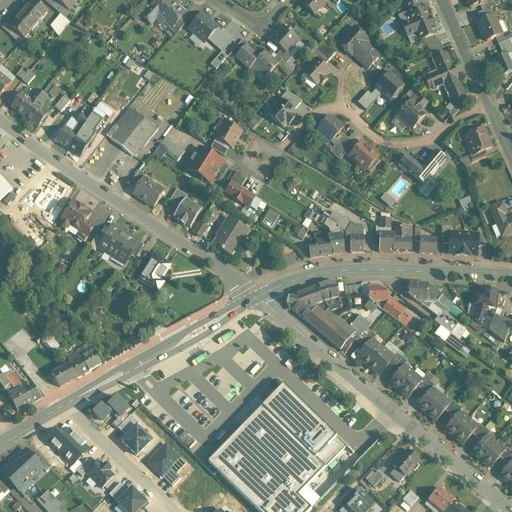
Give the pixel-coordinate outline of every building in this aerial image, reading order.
[(57,13),(62,6),(54,0),(43,0),(57,13)] [(76,0),(54,0),(62,6),(66,9),(71,3),(73,4),(76,0)] [(173,2),(171,0),(157,0),(152,7),(142,17),(142,18),(151,25),(155,21),(159,24),(163,24),(165,22),(172,29),(180,20),(186,14),(172,2),(173,2)] [(326,3),(322,0),(307,0),(303,6),(314,16),(326,3)] [(416,0),(404,0),(403,1),(410,17),(422,12),(416,0)] [(465,0),(470,10),(479,6),(486,2),(484,0),(465,0)] [(491,0),(486,2),(479,6),(482,13),(499,6),(496,0),(491,0)] [(33,1),(10,27),(14,31),(24,40),(47,13),(33,1)] [(147,2),(136,13),(142,18),(142,17),(152,7),(147,2)] [(66,9),(62,6),(57,13),(60,15),(67,21),(73,14),(66,9)] [(410,17),(409,17),(411,22),(402,26),(407,39),(416,35),(420,43),(437,36),(433,28),(434,27),(430,18),(429,18),(425,10),(422,12),(410,17)] [(50,27),(58,38),(70,24),(67,21),(60,15),(50,27)] [(202,16),(189,30),(205,44),(208,41),(218,30),(202,16)] [(493,17),(476,24),(480,33),(482,32),(486,43),(495,40),(500,38),(500,37),(495,26),(497,25),(493,17)] [(180,20),(172,29),(170,31),(176,36),(185,25),(180,20)] [(299,41),(283,27),(271,41),(281,51),(286,55),(287,55),(298,42),(299,41)] [(355,29),(339,46),(351,57),(352,56),(364,43),(367,39),(355,29)] [(218,30),(208,41),(222,54),(234,40),(223,31),(221,33),(218,30)] [(24,40),(14,31),(10,36),(19,44),(24,40)] [(511,38),(509,33),(500,37),(500,38),(495,40),(498,45),(508,41),(511,39),(511,38)] [(243,41),(231,54),(236,58),(246,47),(247,47),(248,45),(243,41)] [(337,53),(323,41),(315,50),(328,62),(337,53)] [(511,48),(508,41),(498,45),(501,54),(503,54),(511,49),(511,48)] [(287,55),(291,59),(303,46),(298,42),(287,55)] [(364,43),(352,56),(368,70),(375,62),(377,62),(378,60),(378,59),(379,57),(364,43)] [(247,47),(246,47),(236,58),(236,59),(249,70),(252,66),(266,79),(278,65),(268,56),(265,53),(260,59),(247,47)] [(504,57),(493,62),(500,78),(511,72),(511,66),(507,56),(511,54),(511,49),(503,54),(504,57)] [(328,62),(315,50),(310,56),(315,61),(316,60),(324,67),(328,62)] [(441,50),(430,54),(432,60),(435,59),(443,55),(441,50)] [(286,55),(281,51),(277,56),(286,65),(291,59),(287,55),(286,55)] [(286,65),(277,56),(272,52),(268,56),(278,65),(290,76),(294,72),(286,65)] [(464,97),(446,56),(443,55),(435,59),(434,62),(438,73),(428,77),(426,80),(430,89),(433,90),(444,86),(451,102),(454,104),(455,104),(463,100),(464,97)] [(324,67),(316,60),(315,61),(304,74),(317,86),(319,84),(321,86),(327,79),(325,77),(330,73),(324,67)] [(252,66),(249,70),(248,72),(261,84),(266,79),(252,66)] [(23,67),(16,76),(23,82),(30,73),(23,67)] [(30,73),(23,82),(28,86),(35,77),(30,73)] [(0,96),(11,84),(0,74),(0,96)] [(51,83),(45,91),(49,95),(55,86),(51,83)] [(30,100),(22,94),(11,108),(25,118),(43,95),(37,90),(30,100)] [(428,105),(419,94),(411,102),(422,112),(428,105)] [(43,95),(25,118),(38,128),(42,123),(44,125),(48,120),(46,118),(49,114),(42,108),(49,99),(43,95)] [(64,98),(55,108),(61,113),(70,103),(64,98)] [(463,100),(455,104),(456,107),(448,114),(453,119),(465,106),(463,100)] [(297,115),(281,101),(267,116),(284,130),(297,115)] [(411,102),(397,118),(411,131),(426,115),(422,112),(411,102)] [(93,114),(86,109),(82,114),(90,119),(93,114)] [(96,110),(93,114),(90,119),(97,124),(103,115),(96,110)] [(112,141),(133,157),(155,129),(134,112),(120,130),(112,141)] [(90,119),(82,114),(76,123),(79,126),(83,128),(90,119)] [(90,119),(83,128),(87,131),(90,133),(97,124),(90,119)] [(335,120),(326,121),(320,127),(317,131),(330,143),(344,128),(335,120)] [(242,133),(225,123),(221,129),(217,127),(215,127),(213,130),(214,132),(218,135),(215,140),(232,150),(242,133)] [(320,127),(315,123),(306,132),(312,138),(317,131),(320,127)] [(249,130),(238,124),(236,128),(246,135),(249,130)] [(79,126),(74,134),(78,137),(83,128),(79,126)] [(115,126),(107,137),(112,141),(120,130),(115,126)] [(83,128),(78,137),(82,139),(87,131),(83,128)] [(66,129),(57,142),(69,150),(78,137),(74,134),(66,129)] [(483,130),(475,134),(474,134),(471,132),(468,134),(467,137),(467,138),(465,138),(473,157),(473,158),(483,153),(491,150),(483,130)] [(82,139),(78,137),(69,150),(80,158),(89,144),(82,139)] [(166,138),(159,147),(163,151),(171,142),(166,138)] [(353,149),(342,139),(330,153),(339,161),(344,156),(348,159),(354,152),(352,150),(353,149)] [(171,142),(163,151),(168,155),(175,145),(171,142)] [(228,151),(214,143),(211,149),(224,157),(228,151)] [(378,158),(362,143),(358,147),(357,146),(353,149),(352,150),(354,152),(348,159),(354,165),(355,164),(365,173),(378,158)] [(175,145),(168,155),(173,158),(180,149),(175,145)] [(180,149),(173,158),(178,162),(185,153),(180,149)] [(223,164),(199,149),(186,170),(210,184),(223,164)] [(421,168),(421,169),(414,177),(424,186),(445,160),(435,152),(421,168)] [(483,153),(473,158),(473,157),(469,159),(471,165),(486,159),(483,153)] [(414,162),(407,157),(399,167),(405,172),(406,171),(414,162)] [(414,162),(406,171),(414,177),(421,169),(421,168),(414,162)] [(139,172),(132,182),(138,186),(143,179),(145,176),(139,172)] [(247,179),(237,172),(230,183),(232,184),(241,189),(247,179)] [(0,176),(0,201),(12,190),(0,176)] [(164,193),(143,179),(138,186),(137,188),(140,190),(135,197),(154,209),(164,193)] [(66,190),(52,181),(44,193),(42,192),(40,196),(34,205),(50,215),(56,206),(66,190)] [(241,189),(232,184),(226,194),(238,201),(244,191),(241,189)] [(177,191),(169,202),(174,206),(182,194),(177,191)] [(256,198),(244,191),(238,201),(249,208),(256,198)] [(34,205),(40,196),(33,192),(23,202),(32,208),(34,205)] [(390,208),(395,202),(385,193),(380,199),(390,208)] [(182,194),(174,206),(179,209),(185,200),(186,200),(187,197),(182,194)] [(461,209),(472,205),(470,197),(458,201),(461,209)] [(186,200),(185,200),(179,209),(173,218),(178,221),(177,223),(184,227),(185,226),(190,229),(202,211),(186,200)] [(91,214),(73,203),(62,221),(63,221),(61,225),(62,228),(65,230),(68,229),(70,226),(79,232),(80,232),(85,223),(91,214)] [(502,204),(490,209),(494,219),(503,215),(506,214),(502,204)] [(62,210),(56,206),(50,215),(48,218),(54,222),(62,210)] [(253,216),(243,209),(240,215),(250,221),(253,216)] [(269,210),(261,224),(276,232),(284,218),(269,210)] [(310,222),(315,213),(308,210),(303,218),(310,222)] [(332,215),(327,212),(322,219),(327,222),(332,215)] [(343,220),(333,213),(332,215),(327,222),(337,228),(338,228),(342,221),(343,220)] [(503,215),(494,219),(497,226),(506,222),(503,215)] [(322,218),(318,216),(314,223),(318,225),(322,218)] [(26,242),(4,218),(0,222),(0,233),(15,251),(26,242)] [(322,219),(322,218),(318,225),(323,227),(327,222),(322,219)] [(249,233),(228,219),(223,227),(224,229),(220,236),(214,246),(231,257),(240,243),(242,244),(249,233)] [(391,220),(380,219),(380,230),(390,230),(391,220)] [(511,219),(506,222),(497,226),(492,228),(496,239),(501,237),(502,238),(511,234),(511,219)] [(350,227),(342,221),(338,228),(345,233),(350,236),(350,230),(350,227)] [(327,222),(323,227),(327,230),(328,230),(327,229),(337,228),(327,222)] [(85,223),(80,232),(79,232),(77,235),(78,240),(84,244),(94,229),(85,223)] [(200,224),(194,234),(201,238),(207,228),(200,224)] [(409,226),(396,226),(395,234),(393,234),(393,240),(412,240),(412,228),(409,226)] [(121,232),(113,227),(104,241),(102,239),(97,248),(99,249),(98,249),(107,255),(108,252),(114,256),(110,261),(122,269),(126,263),(126,264),(131,257),(138,245),(137,245),(120,234),(121,232)] [(220,236),(207,228),(201,238),(214,246),(220,236)] [(303,228),(297,238),(302,241),(308,231),(303,228)] [(337,228),(327,229),(328,230),(331,237),(327,237),(329,243),(342,241),(337,228)] [(338,228),(337,228),(342,241),(346,240),(345,233),(338,228)] [(450,234),(451,234),(451,228),(442,228),(441,238),(443,239),(443,245),(449,245),(450,234)] [(478,236),(477,249),(487,247),(482,229),(478,230),(477,236),(478,236)] [(391,234),(379,233),(379,235),(379,254),(393,254),(393,240),(393,234),(391,234)] [(451,234),(450,234),(449,245),(449,255),(455,256),(454,257),(463,257),(464,235),(451,234)] [(477,236),(464,235),(463,257),(470,258),(471,257),(477,257),(477,249),(478,236),(477,236)] [(97,236),(89,248),(95,252),(97,248),(102,239),(97,236)] [(363,236),(350,236),(350,240),(351,254),(364,254),(363,236)] [(424,239),(420,239),(420,243),(419,255),(436,256),(437,240),(424,239)] [(412,240),(393,240),(393,254),(411,254),(412,240)] [(342,241),(329,243),(331,256),(344,254),(342,241)] [(26,242),(15,251),(26,263),(36,254),(26,242)] [(138,245),(131,257),(136,260),(144,246),(139,243),(137,245),(138,245)] [(329,243),(316,245),(316,249),(317,249),(318,258),(331,256),(329,243)] [(316,249),(308,250),(310,259),(318,258),(317,249),(316,249)] [(170,267),(155,257),(139,281),(158,293),(164,284),(161,282),(170,267)] [(326,285),(286,299),(285,305),(341,351),(355,334),(349,329),(331,313),(342,309),(339,300),(337,283),(326,285)] [(428,285),(409,284),(406,284),(405,293),(409,293),(409,297),(416,303),(416,302),(438,304),(443,297),(429,285),(428,285)] [(362,286),(345,288),(346,298),(362,297),(362,296),(362,286)] [(369,288),(368,288),(369,301),(370,302),(373,304),(386,303),(386,302),(384,287),(369,288)] [(480,297),(477,296),(475,308),(477,308),(473,321),(476,323),(482,328),(487,310),(496,311),(498,293),(491,293),(491,290),(481,289),(480,297)] [(118,291),(111,299),(118,304),(125,296),(118,291)] [(453,305),(443,297),(438,304),(437,305),(448,313),(448,312),(453,305)] [(360,316),(365,321),(376,306),(373,304),(370,302),(359,316),(360,316)] [(386,303),(373,304),(376,306),(383,311),(388,304),(386,302),(386,303)] [(403,312),(389,302),(388,304),(383,311),(396,322),(403,312)] [(453,305),(448,312),(459,320),(463,314),(453,305)] [(356,314),(349,323),(352,325),(360,316),(359,316),(356,314)] [(443,314),(436,324),(450,335),(458,325),(443,314)] [(365,321),(360,316),(352,325),(349,329),(355,334),(341,351),(345,354),(355,341),(366,329),(369,325),(365,321)] [(511,324),(494,318),(488,333),(504,345),(511,324)] [(482,328),(476,323),(474,326),(481,331),(483,329),(482,328)] [(458,325),(450,335),(459,341),(466,332),(458,325)] [(360,345),(370,333),(366,329),(355,341),(360,345)] [(360,345),(359,346),(364,350),(372,341),(373,341),(376,337),(371,332),(370,333),(360,345)] [(504,345),(488,333),(484,338),(495,346),(492,350),(497,354),(504,345)] [(459,341),(450,335),(445,342),(459,353),(465,346),(459,341)] [(364,350),(358,359),(368,368),(383,350),(373,341),(372,341),(364,350)] [(84,348),(77,352),(77,354),(80,359),(88,355),(84,348)] [(383,350),(368,368),(379,377),(386,368),(394,359),(393,359),(383,350)] [(88,355),(80,359),(89,373),(103,365),(94,351),(88,355)] [(77,354),(75,355),(74,354),(73,355),(73,356),(67,359),(70,365),(80,359),(77,354)] [(397,354),(393,359),(394,359),(386,368),(391,372),(395,368),(402,358),(397,354)] [(402,358),(395,368),(400,372),(403,367),(404,368),(408,363),(402,358)] [(70,365),(68,366),(76,380),(89,373),(80,359),(70,365)] [(52,375),(61,389),(76,380),(68,366),(52,375)] [(400,372),(389,384),(399,392),(413,375),(404,368),(403,367),(400,372)] [(428,374),(422,382),(417,388),(422,392),(430,383),(434,378),(428,374)] [(413,375),(399,392),(408,399),(417,388),(422,382),(413,375)] [(7,382),(2,376),(0,377),(0,384),(0,385),(4,390),(10,386),(7,382)] [(19,385),(13,377),(7,382),(10,386),(13,390),(19,385)] [(430,383),(422,392),(427,396),(432,390),(432,391),(435,387),(430,383)] [(42,399),(31,384),(22,389),(33,405),(42,399)] [(283,387),(261,409),(315,461),(336,439),(283,387)] [(33,405),(22,389),(14,394),(23,410),(33,405)] [(427,396),(418,407),(427,415),(441,398),(432,391),(432,390),(427,396)] [(14,394),(14,393),(8,396),(18,413),(23,410),(14,394)] [(441,398),(427,415),(436,423),(445,412),(450,405),(441,398)] [(450,405),(445,412),(450,416),(458,406),(453,402),(450,405)] [(458,406),(450,416),(454,420),(459,414),(462,410),(458,406)] [(2,411),(5,417),(10,414),(7,408),(2,411)] [(261,409),(208,464),(257,511),(310,511),(311,511),(311,510),(320,501),(307,488),(324,471),(315,461),(261,409)] [(118,430),(129,418),(124,414),(118,421),(112,426),(117,431),(118,430)] [(454,420),(445,431),(454,438),(468,421),(459,414),(454,420)] [(118,430),(127,438),(136,428),(139,425),(131,417),(129,418),(118,430)] [(468,421),(454,438),(464,446),(472,435),(478,429),(477,429),(468,421)] [(478,429),(472,435),(477,439),(485,430),(480,426),(477,429),(478,429)] [(127,438),(122,443),(137,457),(151,443),(136,428),(127,438)] [(485,430),(477,439),(482,443),(486,437),(487,437),(490,434),(485,430)] [(47,441),(63,457),(80,440),(74,434),(73,436),(68,431),(61,439),(55,432),(47,441)] [(482,443),(472,454),(482,462),(496,445),(487,437),(486,437),(482,443)] [(80,440),(63,457),(73,467),(78,462),(89,451),(84,447),(86,445),(80,440)] [(496,445),(482,462),(491,469),(500,459),(505,452),(496,445)] [(148,465),(162,478),(171,470),(180,460),(166,447),(148,465)] [(511,453),(507,449),(505,452),(500,459),(504,462),(511,453)] [(408,451),(393,467),(396,469),(390,476),(400,484),(420,462),(408,451)] [(12,465),(2,474),(19,491),(42,469),(26,452),(17,461),(15,459),(10,463),(12,465)] [(180,460),(171,470),(176,475),(185,466),(180,460)] [(86,474),(93,466),(87,461),(82,467),(76,473),(82,478),(86,474)] [(76,473),(82,467),(78,462),(73,467),(70,471),(74,475),(76,473)] [(98,462),(93,466),(86,474),(102,490),(114,478),(108,472),(111,470),(105,465),(103,467),(98,462)] [(511,462),(509,466),(500,478),(509,485),(511,481),(511,462)] [(171,470),(162,478),(173,488),(181,480),(176,475),(171,470)] [(378,472),(368,483),(374,489),(384,478),(378,472)] [(9,492),(0,482),(0,491),(1,493),(4,496),(9,492)] [(109,496),(118,505),(129,493),(120,485),(109,496)] [(447,511),(455,503),(439,489),(425,505),(431,509),(434,506),(440,511),(447,511)] [(129,493),(118,505),(119,506),(125,511),(138,511),(146,504),(132,490),(129,493)] [(402,500),(410,508),(419,499),(410,491),(402,500)] [(66,511),(48,492),(37,502),(46,511),(66,511)] [(349,511),(369,511),(375,507),(359,492),(353,498),(355,500),(346,508),(347,510),(349,511)] [(465,511),(455,503),(447,511),(465,511)]
